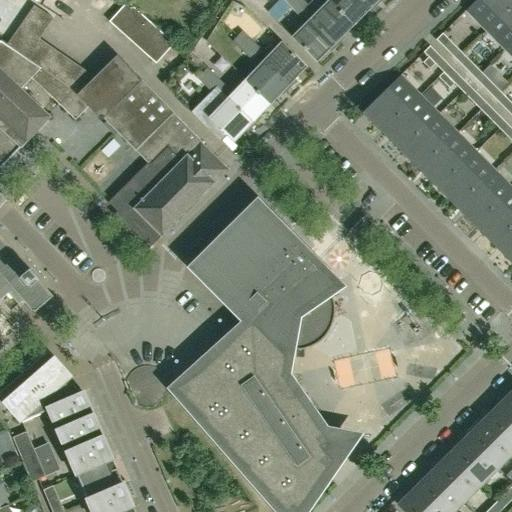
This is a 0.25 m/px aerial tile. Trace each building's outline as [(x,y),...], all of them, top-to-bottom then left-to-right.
[(282,0),(300,18),(305,13),(291,0),(282,0)] [(291,0),(305,13),(311,7),(303,0),(291,0)] [(371,6),(364,0),(330,0),(329,1),(353,25),(371,6)] [(511,0),(477,0),(468,9),(488,29),(511,4),(511,0)] [(311,19),(335,43),(353,25),(329,1),(311,19)] [(174,43),(128,3),(128,2),(110,22),(156,63),(174,43)] [(511,4),(488,29),(506,47),(511,41),(511,4)] [(34,6),(27,16),(46,29),(53,19),(34,6)] [(39,39),(46,29),(27,16),(20,26),(39,39)] [(293,37),(316,61),(335,43),(311,19),(293,37)] [(7,45),(26,58),(39,39),(20,26),(7,45)] [(243,31),(237,36),(257,56),(263,50),(243,31)] [(253,61),(257,56),(237,36),(232,41),(253,61)] [(50,46),(39,39),(26,58),(37,65),(50,46)] [(456,60),(462,54),(448,39),(442,46),(456,60)] [(0,41),(0,42),(0,41),(0,69),(21,90),(32,78),(76,120),(89,107),(102,120),(104,118),(135,149),(148,163),(119,192),(108,203),(125,219),(122,222),(149,249),(227,170),(201,144),(203,142),(118,56),(95,77),(79,94),(68,87),(58,80),(47,72),(37,65),(26,58),(7,45),(1,40),(0,41)] [(288,85),(305,67),(281,44),(264,62),(288,85)] [(37,65),(47,72),(60,53),(50,46),(37,65)] [(429,46),(423,53),(439,68),(445,62),(429,46)] [(71,61),(60,53),(47,72),(58,80),(71,61)] [(475,79),(481,73),(466,58),(460,64),(475,79)] [(82,68),(71,61),(58,80),(68,87),(82,68)] [(246,81),(270,104),(288,85),(264,62),(246,81)] [(449,67),(443,73),(457,87),(463,81),(449,67)] [(95,77),(82,68),(68,87),(79,94),(95,77)] [(0,168),(50,117),(21,90),(0,69),(0,168)] [(206,70),(202,74),(222,94),(227,89),(206,70)] [(222,94),(202,74),(198,79),(218,98),(222,94)] [(485,77),(479,83),(493,98),(499,91),(485,77)] [(399,78),(398,79),(363,113),(367,117),(368,117),(372,121),(375,118),(385,129),(386,130),(418,98),(399,78)] [(228,99),(252,122),(270,104),(246,81),(235,91),(228,99)] [(468,85),(461,91),(476,106),(482,100),(468,85)] [(511,104),(504,96),(497,102),(511,116),(511,104)] [(386,130),(385,129),(382,132),(386,136),(391,140),(393,137),(404,148),(436,117),(418,98),(386,130)] [(228,99),(210,118),(234,141),(252,122),(228,99)] [(486,104),(480,110),(494,125),(501,118),(486,104)] [(404,148),(401,151),(405,155),(405,154),(409,158),(412,156),(422,166),(423,167),(455,135),(436,117),(404,148)] [(511,129),(505,123),(499,129),(511,142),(511,129)] [(423,167),(422,166),(419,170),(423,174),(424,173),(428,177),(430,175),(441,185),(442,186),(474,154),(455,135),(423,167)] [(107,149),(87,168),(105,186),(124,166),(107,149)] [(442,186),(441,185),(438,188),(442,192),(446,196),(449,193),(460,204),(460,205),(492,173),(474,154),(442,186)] [(460,205),(460,204),(456,207),(460,211),(461,211),(465,215),(468,212),(478,223),(479,223),(511,192),(492,173),(460,205)] [(479,223),(478,223),(475,226),(479,230),(479,229),(484,233),(486,231),(497,241),(497,242),(511,227),(511,192),(479,223)] [(284,376),(289,347),(291,348),(293,349),(295,349),(297,350),(300,350),(302,350),(304,349),(307,348),(311,347),(314,346),(317,344),(320,342),(322,339),(325,337),(327,334),(329,331),(330,328),(332,325),(333,322),(334,320),(335,317),(335,314),(335,311),(335,308),(334,305),(334,302),(332,299),(331,297),(329,294),(327,292),(341,283),(316,258),(312,262),(257,206),(196,267),(250,322),(197,374),(175,389),(205,419),(203,421),(225,443),(223,444),(246,467),(244,468),(266,490),(265,491),(285,511),(297,511),(314,490),(317,495),(329,486),(322,477),(346,444),(330,442),(284,376)] [(374,225),(364,215),(348,231),(358,241),(374,225)] [(511,227),(497,242),(497,241),(494,245),(498,248),(502,252),(505,250),(511,256),(511,227)] [(0,300),(8,293),(18,305),(24,300),(34,313),(53,297),(37,278),(29,268),(28,268),(0,235),(0,300)] [(0,397),(21,422),(49,410),(48,409),(84,394),(84,393),(47,350),(34,362),(30,358),(21,366),(25,370),(0,391),(0,397)] [(386,381),(401,377),(395,350),(379,354),(386,381)] [(94,415),(84,394),(48,409),(49,410),(77,475),(115,458),(113,459),(103,438),(106,437),(106,436),(103,437),(94,416),(97,415),(96,414),(94,415)] [(499,403),(502,405),(503,405),(511,414),(511,395),(510,397),(508,395),(501,402),(500,402),(499,403)] [(483,419),(511,448),(511,414),(503,405),(502,405),(493,414),(491,412),(484,419),(483,419)] [(511,448),(483,419),(482,420),(485,422),(476,431),(474,429),(467,436),(466,436),(498,469),(499,468),(497,466),(506,456),(508,458),(511,454),(511,448)] [(46,476),(26,431),(12,437),(32,482),(46,476)] [(496,471),(498,469),(466,436),(465,437),(468,439),(459,448),(457,446),(450,453),(449,453),(481,486),(482,485),(479,483),(489,473),(491,475),(496,471)] [(479,488),(481,486),(449,453),(448,453),(451,456),(442,465),(440,463),(433,470),(432,469),(431,470),(434,473),(434,472),(462,500),(472,490),(474,492),(479,487),(479,488)] [(88,500),(124,485),(122,482),(125,481),(125,480),(122,481),(113,460),(116,459),(115,458),(77,475),(88,500)] [(414,487),(417,490),(417,489),(439,511),(449,511),(455,507),(457,509),(462,504),(462,505),(465,502),(462,500),(434,472),(434,473),(425,482),(423,480),(416,487),(415,486),(414,487)] [(49,505),(59,501),(53,485),(43,490),(49,505)] [(133,507),(124,485),(88,500),(92,511),(121,511),(136,506),(136,505),(133,507)] [(439,511),(417,489),(417,490),(408,499),(406,497),(399,504),(398,503),(397,504),(404,511),(439,511)] [(497,502),(503,508),(511,499),(511,491),(509,489),(497,502)]
